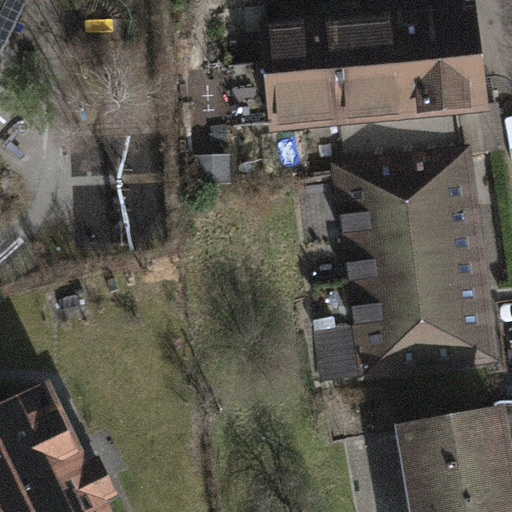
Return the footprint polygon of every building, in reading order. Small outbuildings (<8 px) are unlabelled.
[(0,0),(0,45),(16,0),(0,0)] [(460,0),(372,0),(374,18),(462,12),(460,0)] [(374,18),(265,26),(273,121),(340,115),(346,166),(459,152),(454,106),(484,104),(472,11),(462,12),(374,18)] [(492,358),(465,151),(459,152),(346,166),(338,167),(357,317),(318,322),(325,380),(492,358)] [(102,511),(45,393),(0,414),(0,511),(102,511)] [(511,511),(511,430),(509,410),(404,428),(418,511),(511,511)]
